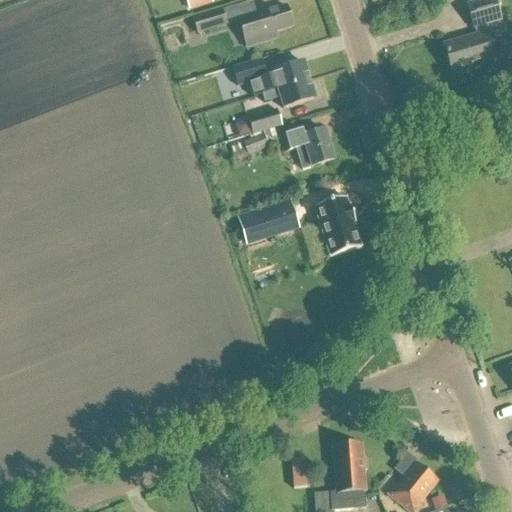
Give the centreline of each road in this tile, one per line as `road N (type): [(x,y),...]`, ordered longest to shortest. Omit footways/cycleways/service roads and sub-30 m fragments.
road 1 (tertiary): [(35,511),(455,356)]
road 2 (tertiary): [(455,356),(346,0)]
road 3 (tertiary): [(507,511),(455,356)]
